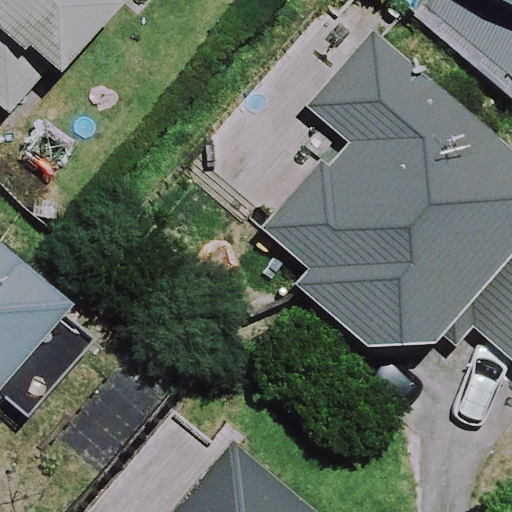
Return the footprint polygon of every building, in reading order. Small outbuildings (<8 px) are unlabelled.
[(0,0),(0,109),(4,113),(40,70),(51,80),(110,9),(99,0),(0,0)] [(511,0),(425,0),(413,25),(510,110),(511,105),(511,0)] [(339,149),(255,242),(296,279),(287,289),(366,359),(422,349),(448,319),(511,376),(511,160),(376,38),(304,117),(339,149)] [(92,342),(0,260),(0,404),(20,423),(92,342)] [(99,511),(285,511),(222,459),(209,475),(163,436),(99,511)]
